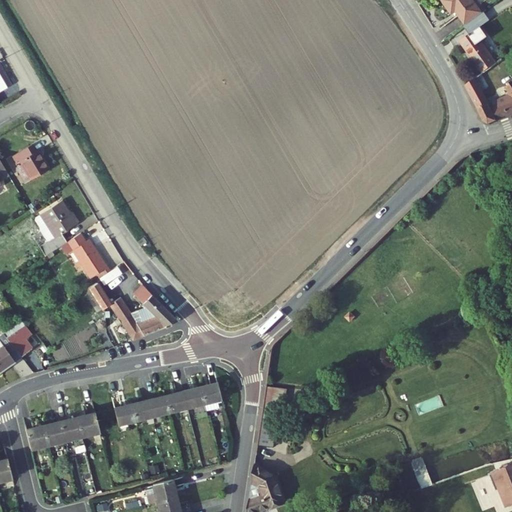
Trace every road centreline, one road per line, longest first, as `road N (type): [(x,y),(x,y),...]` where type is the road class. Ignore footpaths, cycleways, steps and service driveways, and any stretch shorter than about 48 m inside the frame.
road 1 (residential): [(216,338),(131,248),(39,93)]
road 2 (residential): [(453,137),(269,330)]
road 3 (residential): [(216,338),(6,397)]
road 4 (tertiary): [(398,0),(456,97),(453,137)]
road 5 (residential): [(257,361),(235,511)]
